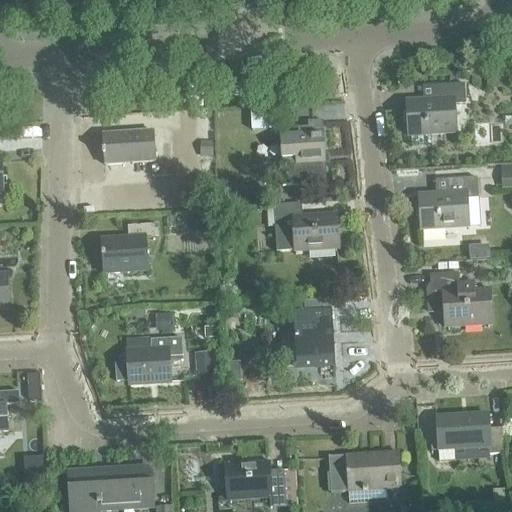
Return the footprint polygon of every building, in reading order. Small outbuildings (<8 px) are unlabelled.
[(485,72),(486,89),(509,89),(508,71),(485,72)] [(298,75),(299,85),(312,85),(311,74),(298,75)] [(410,137),(411,148),(431,146),(430,136),(455,134),(453,105),(465,105),(466,105),(464,85),(437,86),(438,100),(406,102),(408,137),(410,137)] [(287,167),(289,169),(289,187),(316,185),(315,167),(319,167),(318,157),(324,157),(322,122),(307,122),(308,128),(297,129),(298,134),(279,135),(281,168),(287,167)] [(104,156),(104,166),(154,163),(152,132),(103,136),(103,151),(101,151),(102,156),(104,156)] [(147,168),(147,179),(169,178),(168,167),(147,168)] [(419,196),(421,231),(468,228),(466,199),(477,199),(478,199),(476,179),(449,180),(450,194),(419,196)] [(273,206),(276,253),(335,249),(333,216),(301,218),(301,204),(273,206)] [(102,257),(103,275),(147,272),(145,239),(154,238),(153,226),(127,227),(128,239),(101,241),(102,254),(101,254),(101,257),(102,257)] [(458,274),(430,276),(431,290),(425,290),(427,313),(445,312),(446,327),(488,325),(486,292),(473,293),(472,284),(458,285),(458,274)] [(295,368),(333,366),(331,311),(292,313),(295,368)] [(171,315),(155,316),(156,335),(173,334),(171,315)] [(126,354),(127,365),(115,366),(116,383),(128,382),(128,386),(169,383),(168,363),(182,362),(181,339),(149,341),(150,352),(126,354)] [(212,354),(195,355),(196,376),(213,376),(212,354)] [(238,363),(226,363),(227,383),(239,382),(238,363)] [(0,433),(7,433),(6,407),(19,406),(18,392),(0,393),(0,433)] [(488,456),(506,455),(504,429),(488,430),(487,416),(467,417),(467,419),(458,419),(458,418),(435,419),(437,442),(437,452),(438,459),(438,463),(454,462),(454,450),(488,448),(488,456)] [(327,458),(329,494),(347,493),(349,493),(362,492),(362,493),(366,493),(366,492),(373,491),(373,492),(374,492),(374,491),(385,491),(386,491),(398,490),(399,490),(397,453),(327,458)] [(283,481),(269,482),(268,465),(227,467),(229,500),(269,498),(270,509),(284,508),(283,481)] [(150,469),(132,470),(80,473),(80,475),(68,475),(68,473),(67,473),(69,511),(100,511),(152,509),(150,469)] [(295,471),(282,472),(283,481),(284,508),(297,507),(295,471)] [(504,491),(492,491),(492,508),(505,507),(504,491)]
